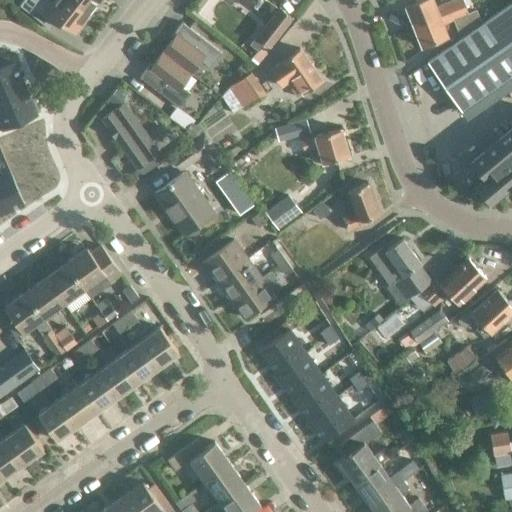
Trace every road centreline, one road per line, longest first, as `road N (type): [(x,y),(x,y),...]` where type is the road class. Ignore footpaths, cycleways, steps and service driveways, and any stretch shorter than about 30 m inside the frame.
road 1 (residential): [(511,227),(469,225),(420,198),(341,0)]
road 2 (residential): [(35,511),(224,379)]
road 3 (residential): [(224,379),(93,191)]
road 4 (residential): [(319,511),(224,379)]
road 5 (residential): [(93,191),(63,127),(70,99),(90,73)]
